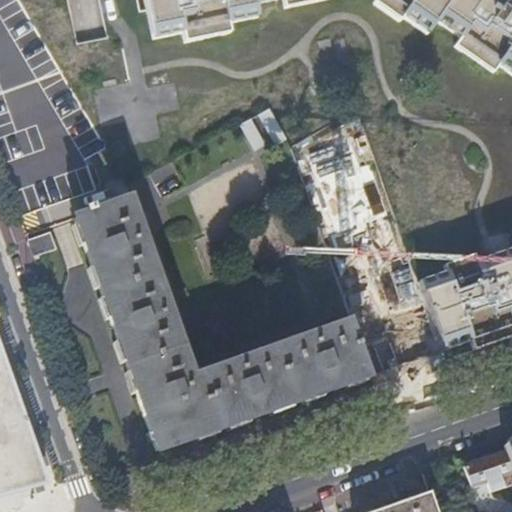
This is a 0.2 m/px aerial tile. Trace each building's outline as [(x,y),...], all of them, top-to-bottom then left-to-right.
[(511,0),(141,0),(151,38),(177,33),(178,39),(179,42),(225,32),(224,29),(223,24),(252,17),(251,10),(249,4),(266,0),(278,0),(279,4),(280,7),(313,0),(380,0),(379,2),(403,19),(406,14),(430,32),(435,24),(438,19),(463,36),(459,41),(457,44),(496,71),(498,69),(502,63),(511,71),(511,0)] [(251,10),(279,4),(278,0),(266,0),(249,4),(251,10)] [(327,3),(326,0),(313,0),(280,7),(282,14),(327,3)] [(399,24),(403,19),(379,2),(375,7),(399,24)] [(427,36),(430,32),(406,14),(403,19),(427,36)] [(254,22),(252,17),(223,24),(224,29),(254,22)] [(435,24),(459,41),(463,36),(438,19),(435,24)] [(227,38),(225,32),(179,42),(181,48),(227,38)] [(152,45),(178,39),(177,33),(151,38),(152,45)] [(493,77),(496,71),(457,44),(453,49),(493,77)] [(511,78),(511,71),(502,63),(498,69),(511,78)] [(240,123),(255,153),(285,137),(270,108),(240,123)] [(335,284),(351,326),(369,382),(406,369),(406,368),(441,356),(439,350),(419,293),(417,288),(357,115),(290,148),(335,284)] [(222,215),(246,207),(235,174),(188,189),(202,233),(225,225),(222,215)] [(369,382),(351,326),(314,340),(312,334),(302,338),(304,342),(241,366),(239,360),(229,364),(230,369),(200,381),(202,387),(193,390),(171,325),(174,323),(172,314),(167,316),(143,251),(148,249),(144,239),(139,240),(126,204),(91,217),(89,212),(81,215),(82,220),(72,224),(130,388),(154,458),(369,382)] [(34,261),(54,255),(49,237),(29,243),(34,261)] [(511,260),(511,254),(476,268),(477,273),(511,260)] [(511,260),(477,273),(476,268),(475,267),(444,277),(444,279),(446,284),(419,293),(439,350),(476,337),(478,343),(479,346),(511,334),(511,328),(510,324),(511,323),(511,260)] [(442,272),(444,277),(475,267),(474,261),(442,272)] [(444,279),(417,288),(419,293),(446,284),(444,279)] [(511,334),(479,346),(481,352),(511,340),(511,334)] [(439,350),(441,356),(478,343),(476,337),(439,350)] [(0,482),(41,472),(0,353),(0,482)] [(511,474),(506,455),(463,470),(476,511),(511,511),(511,508),(507,506),(501,504),(495,503),(491,501),(489,495),(511,486),(511,474)] [(41,472),(0,482),(0,501),(46,490),(41,472)] [(435,511),(430,496),(392,509),(392,511),(435,511)]
